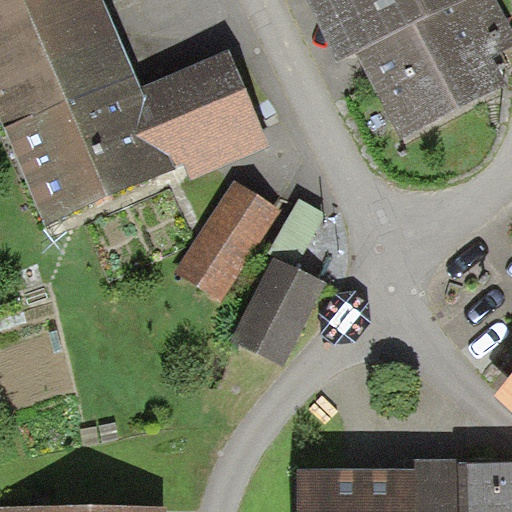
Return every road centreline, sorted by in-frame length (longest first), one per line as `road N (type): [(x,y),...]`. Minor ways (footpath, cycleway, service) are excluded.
road 1 (residential): [(258,0),(395,273)]
road 2 (residential): [(395,273),(246,447),(221,511)]
road 3 (residential): [(395,273),(419,332),(455,381),(511,431)]
road 4 (residential): [(511,180),(395,273)]
